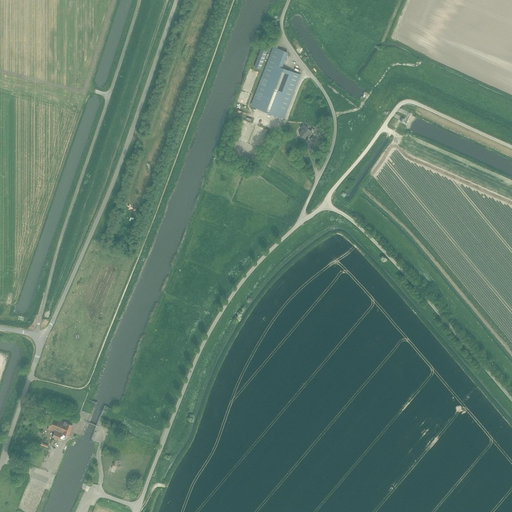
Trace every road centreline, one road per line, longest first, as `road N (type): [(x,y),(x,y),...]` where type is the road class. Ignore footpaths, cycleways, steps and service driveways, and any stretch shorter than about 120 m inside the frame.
road 1 (unclassified): [(137,511),(209,333),(257,264),(325,208)]
road 2 (unclassified): [(44,338),(119,165),(176,0)]
road 3 (unclassified): [(35,335),(138,0)]
road 4 (unclassified): [(511,401),(374,240),(325,208)]
road 5 (track): [(325,208),(402,102),(511,147)]
road 6 (unclassified): [(0,463),(44,338)]
